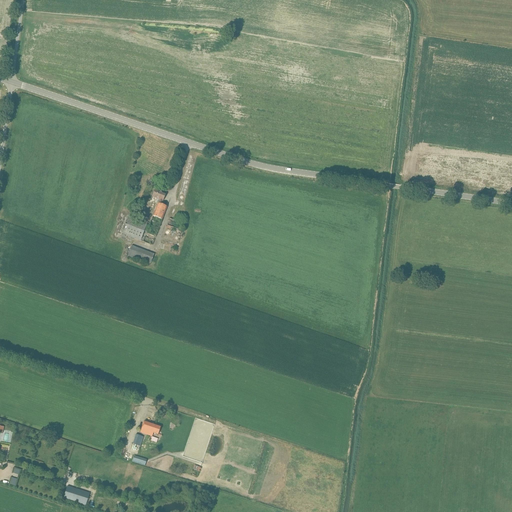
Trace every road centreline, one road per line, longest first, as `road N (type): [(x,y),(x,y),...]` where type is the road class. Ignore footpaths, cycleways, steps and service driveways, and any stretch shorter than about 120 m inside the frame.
road 1 (tertiary): [(511,204),(262,167),(11,81)]
road 2 (track): [(391,185),(343,511)]
road 3 (track): [(211,421),(0,351)]
road 4 (track): [(411,0),(418,17),(398,186)]
